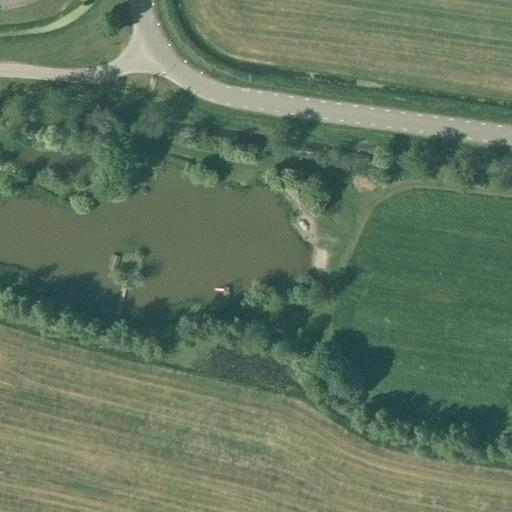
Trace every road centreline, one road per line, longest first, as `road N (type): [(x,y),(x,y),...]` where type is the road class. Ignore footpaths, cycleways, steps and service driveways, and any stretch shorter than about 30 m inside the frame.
road 1 (tertiary): [(511,138),(245,102),(209,93),(151,50)]
road 2 (unclassified): [(0,72),(93,79),(151,50)]
